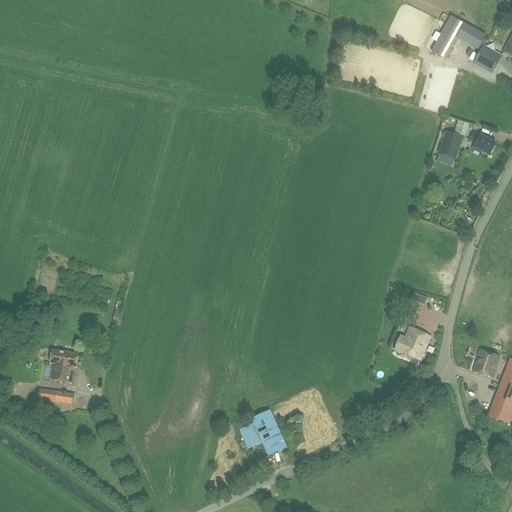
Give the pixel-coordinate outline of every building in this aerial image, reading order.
[(485,35),(451,17),(431,51),(445,59),(457,38),(478,49),(485,35)] [(474,64),(491,74),(501,56),(483,46),(474,64)] [(456,128),(454,134),(466,138),(468,131),(456,128)] [(456,159),(463,138),(446,132),(438,153),(456,159)] [(496,144),(480,136),(474,133),(470,141),(476,144),(473,150),(482,155),(483,152),(490,156),(496,144)] [(39,320),(45,298),(36,296),(30,318),(39,320)] [(408,318),(418,322),(425,306),(415,301),(408,318)] [(393,320),(396,313),(390,311),(387,317),(393,320)] [(420,361),(430,337),(409,328),(405,338),(400,336),(395,350),(420,361)] [(492,378),(499,356),(480,350),(473,371),(492,378)] [(78,355),(53,351),(51,363),(53,364),(52,369),(54,369),(52,380),(72,383),(74,367),(76,368),(78,355)] [(511,360),(489,416),(508,424),(509,421),(511,413),(511,360)] [(74,394),(39,389),(38,399),(73,404),(74,394)] [(263,443),(268,455),(269,456),(287,447),(270,411),(252,419),(254,423),(239,430),(248,449),(263,443)]
